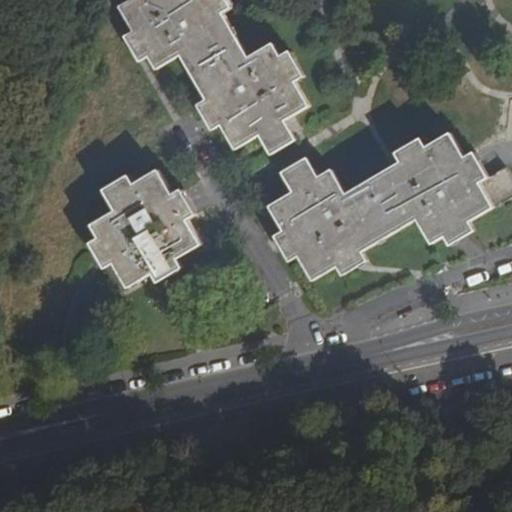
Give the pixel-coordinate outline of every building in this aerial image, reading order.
[(302,130),(296,120),(320,104),(307,81),(315,76),(301,51),(293,57),(284,44),(259,60),(233,14),(241,9),(235,0),(144,0),(130,9),(143,33),(134,38),(149,63),(158,58),(166,71),(189,57),(217,101),(207,107),(222,132),(231,126),(245,149),(270,135),(277,145),(302,130)] [(491,183),(501,178),(486,154),(477,159),(462,135),(438,149),(433,140),(408,154),(413,164),(358,196),(344,170),(329,178),(324,169),(299,185),(304,193),(280,207),(295,232),(285,238),(299,264),(311,258),(323,281),(347,267),(353,276),(379,261),(373,252),(429,220),(442,244),(455,237),(460,247),(488,231),(482,222),(507,207),(491,183)] [(102,227),(109,238),(125,266),(140,289),(162,275),(168,285),(195,269),(189,259),(212,246),(198,222),(207,217),(192,190),(183,196),(168,171),(144,186),(138,177),(113,192),(125,213),(102,227)] [(511,171),(501,178),(491,183),(507,207),(511,203),(511,171)] [(125,266),(109,238),(101,244),(115,271),(125,266)]
